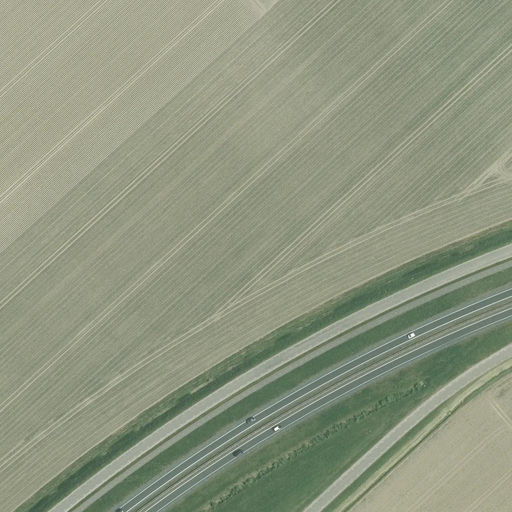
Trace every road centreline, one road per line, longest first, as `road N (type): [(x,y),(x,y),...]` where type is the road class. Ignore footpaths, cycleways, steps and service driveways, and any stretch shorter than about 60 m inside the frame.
road 1 (unclassified): [(57,511),(178,422),(308,342),(511,250)]
road 2 (trunk): [(511,292),(324,379),(120,511)]
road 3 (trunk): [(151,511),(321,402),(511,311)]
road 4 (unclassified): [(312,511),(420,413),(511,350)]
